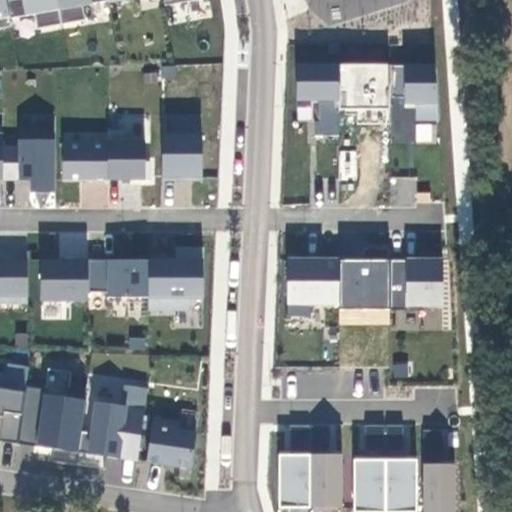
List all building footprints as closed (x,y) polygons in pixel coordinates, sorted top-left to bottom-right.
[(5,0),(0,0),(0,18),(8,17),(5,0)] [(56,0),(5,0),(8,17),(59,10),(56,0)] [(56,0),(59,10),(103,0),(56,0)] [(338,64),(297,63),(297,102),(297,120),(313,120),(313,138),(339,137),(338,111),(338,64)] [(387,63),(338,64),(338,111),(356,113),(356,125),(389,125),(388,97),(387,63)] [(434,64),(387,63),(388,97),(406,97),(405,108),(415,108),(415,143),(437,144),(439,124),(434,64)] [(31,192),(55,194),(56,133),(18,133),(18,145),(3,144),(2,181),(30,180),(31,192)] [(108,180),(145,179),(144,135),(107,136),(108,180)] [(63,181),(108,180),(107,136),(62,136),(63,181)] [(162,136),(162,181),(201,182),(202,136),(162,136)] [(341,177),(354,177),(355,151),(341,150),(341,177)] [(414,205),(416,177),(392,176),(390,204),(414,205)] [(0,257),(0,297),(27,297),(27,258),(0,257)] [(88,258),(40,258),(39,301),(86,302),(86,292),(88,258)] [(147,260),(88,258),(86,292),(105,291),(106,297),(150,298),(147,260)] [(343,260),(289,259),(288,282),(287,316),(311,315),(312,306),(341,305),(342,282),(343,260)] [(147,260),(150,298),(203,300),(203,260),(147,260)] [(389,261),(343,260),(341,305),(342,326),(390,326),(390,308),(389,261)] [(442,260),(389,261),(390,308),(444,310),(442,260)] [(0,437),(0,440),(36,445),(43,394),(43,388),(25,386),(25,392),(0,388),(0,413),(2,414),(0,437)] [(36,445),(77,450),(86,400),(43,394),(36,445)] [(87,454),(140,463),(142,434),(124,433),(128,408),(93,403),(87,454)] [(146,461),(192,470),(198,431),(151,422),(146,461)] [(365,436),(364,455),(405,456),(406,437),(365,436)] [(309,455),(277,453),(278,507),(311,508),(309,455)] [(342,454),(309,455),(311,508),(341,507),(342,454)] [(385,460),(354,457),(355,510),(385,511),(385,460)] [(417,459),(385,460),(385,511),(417,511),(417,459)] [(456,511),(457,465),(422,463),(424,511),(456,511)]
